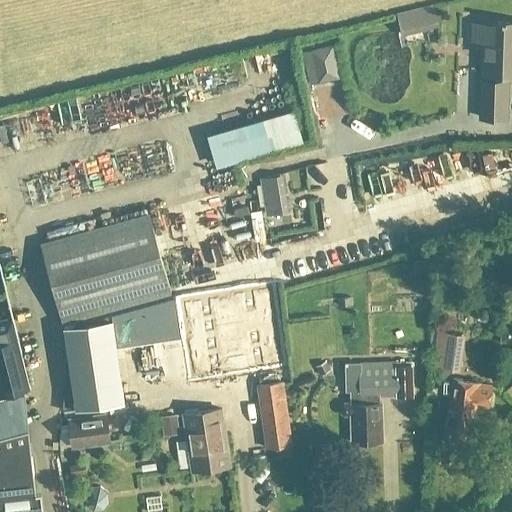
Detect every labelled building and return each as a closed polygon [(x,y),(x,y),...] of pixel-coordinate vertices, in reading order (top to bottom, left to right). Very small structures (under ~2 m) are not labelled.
[(420,32),(414,9),(396,13),(402,36),(420,32)] [(471,24),(471,43),(484,43),(483,76),(485,76),(485,84),(483,84),(482,120),(506,121),(507,85),(505,85),(505,77),(511,76),(511,24),(506,25),(506,23),(502,23),(502,25),(471,24)] [(340,78),(333,45),(310,51),(318,83),(340,78)] [(471,74),(472,63),(453,62),(453,73),(471,74)] [(224,99),(208,104),(214,123),(231,118),(224,99)] [(289,212),(283,175),(260,178),(261,185),(256,186),(260,207),(264,206),(266,216),(289,212)] [(246,197),(227,205),(238,233),(258,225),(246,197)] [(172,293),(149,216),(43,248),(65,325),(172,293)] [(277,288),(178,301),(190,389),(289,375),(277,288)] [(66,346),(62,411),(124,402),(111,314),(63,327),(66,346)] [(13,320),(0,323),(0,324),(5,344),(0,344),(0,394),(1,397),(30,390),(13,320)] [(459,373),(465,335),(437,331),(431,369),(459,373)] [(330,370),(325,362),(316,367),(321,375),(330,370)] [(343,402),(339,407),(339,413),(344,417),(351,416),(352,443),(382,442),(380,403),(377,403),(377,396),(399,395),(399,397),(413,397),(412,366),(398,366),(398,362),(347,364),(348,375),(360,375),(360,390),(350,390),(350,402),(343,402)] [(288,382),(283,383),(258,387),(266,449),(291,446),(284,395),(301,393),(300,381),(288,382)] [(451,381),(444,442),(471,445),(476,407),(488,408),(490,387),(478,386),(478,385),(451,381)] [(24,391),(0,397),(0,511),(37,511),(32,456),(0,459),(0,398),(24,392),(24,391)] [(186,430),(192,473),(230,468),(222,410),(183,415),(185,430),(186,430)] [(177,414),(161,417),(163,436),(179,434),(177,414)] [(71,443),(72,447),(110,441),(106,415),(68,420),(68,424),(61,425),(60,445),(71,443)] [(84,464),(70,466),(72,476),(86,474),(84,464)] [(108,493),(100,486),(90,488),(84,496),(85,506),(93,511),(103,511),(110,502),(108,493)] [(139,494),(141,509),(157,506),(155,491),(139,494)]
